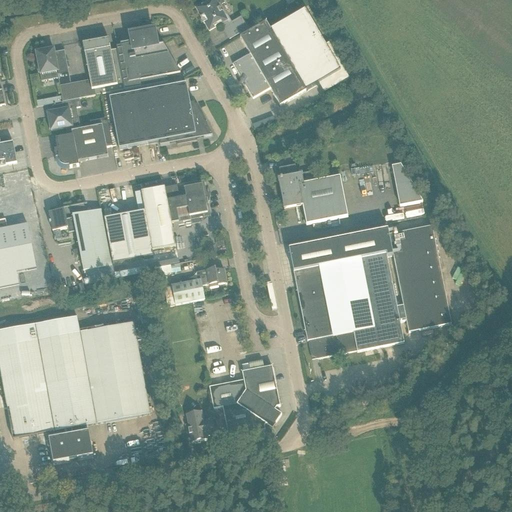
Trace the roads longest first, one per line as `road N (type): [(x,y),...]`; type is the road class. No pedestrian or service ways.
road 1 (unclassified): [(241,128),(171,11),(19,39),(15,52),(44,183),(61,187),(219,157)]
road 2 (unclassified): [(0,501),(281,446),(298,434),(286,322)]
road 3 (unclassified): [(286,322),(241,128)]
road 4 (unclassified): [(219,157),(252,318),(286,322)]
road 5 (track): [(298,434),(310,441),(420,414)]
road 6 (track): [(420,414),(511,334)]
